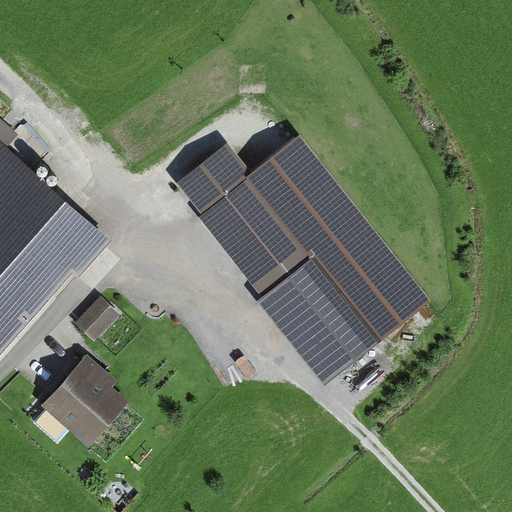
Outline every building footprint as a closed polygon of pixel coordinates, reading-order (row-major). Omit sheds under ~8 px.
[(0,139),(7,146),(20,133),(0,115),(0,139)] [(80,274),(111,237),(7,146),(0,139),(0,351),(73,268),(80,274)] [(258,297),(325,381),(384,334),(228,139),(178,179),(203,210),(199,213),(263,293),(258,297)] [(123,314),(101,295),(76,323),(98,342),(123,314)] [(123,381),(90,352),(46,401),(94,444),(128,405),(113,391),(123,381)]
